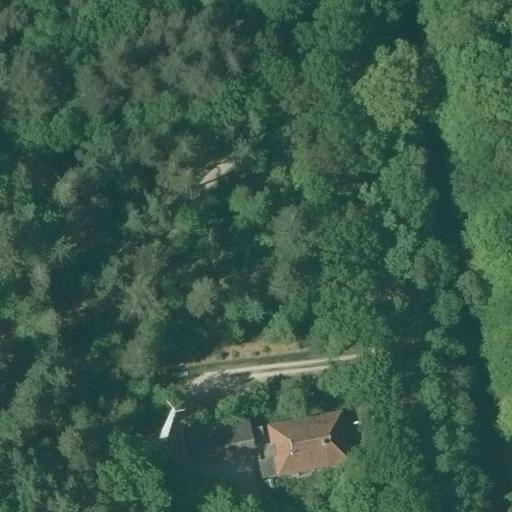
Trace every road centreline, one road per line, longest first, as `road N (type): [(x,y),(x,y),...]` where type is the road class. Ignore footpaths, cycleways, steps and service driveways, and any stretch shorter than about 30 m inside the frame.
road 1 (unclassified): [(405,511),(409,489),(315,0)]
road 2 (tertiary): [(511,123),(488,0)]
